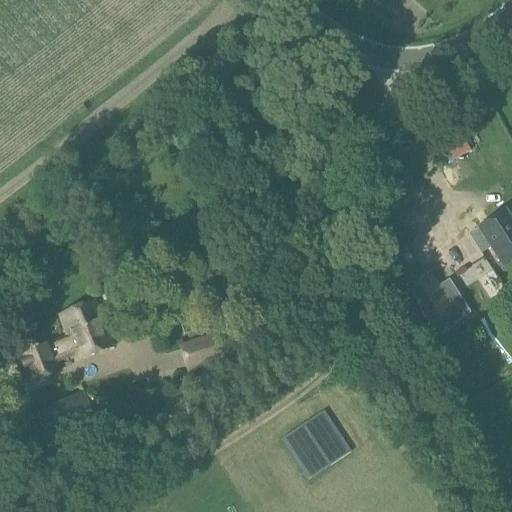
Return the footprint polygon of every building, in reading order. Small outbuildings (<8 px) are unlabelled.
[(382,207),(422,188),(412,169),(373,188),(382,207)] [(511,261),(511,221),(505,211),(478,229),(503,267),(511,261)] [(415,250),(415,223),(391,223),(390,250),(415,250)] [(471,314),(449,281),(437,288),(429,274),(403,290),(411,303),(407,306),(415,318),(419,315),(427,327),(446,315),(453,325),(471,314)] [(29,385),(60,373),(57,364),(75,357),(77,362),(113,348),(96,304),(59,318),(67,338),(49,345),(46,336),(15,348),(29,385)] [(227,361),(220,333),(179,345),(187,374),(227,361)] [(151,405),(158,386),(138,378),(131,397),(151,405)] [(47,445),(91,425),(78,398),(42,414),(50,434),(43,437),(47,445)] [(120,455),(98,467),(105,482),(127,470),(120,455)]
